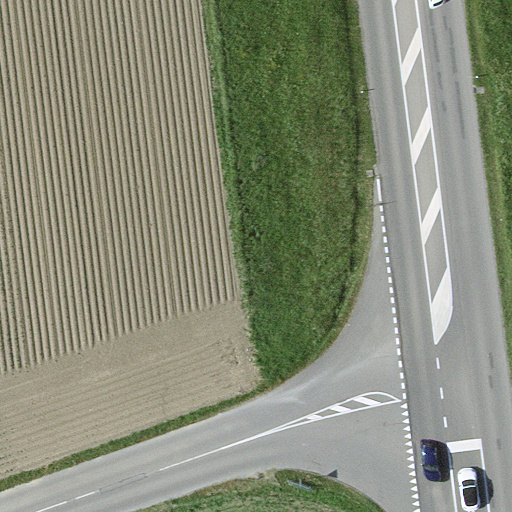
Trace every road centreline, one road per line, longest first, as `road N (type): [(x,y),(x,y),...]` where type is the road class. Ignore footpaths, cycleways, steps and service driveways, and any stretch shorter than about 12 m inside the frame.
road 1 (tertiary): [(38,511),(451,368)]
road 2 (tertiary): [(451,368),(413,0)]
road 3 (tertiary): [(468,511),(451,368)]
